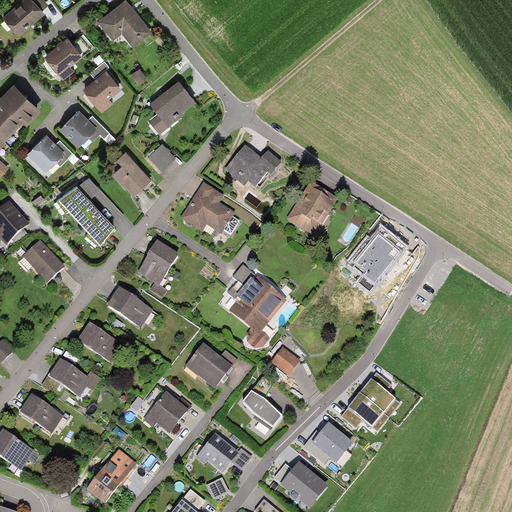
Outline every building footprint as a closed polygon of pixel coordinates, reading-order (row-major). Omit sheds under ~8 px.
[(20,0),(3,17),(20,34),(46,11),(42,8),(35,0),(20,0)] [(152,31),(126,0),(123,0),(98,21),(112,38),(121,31),(133,45),(152,31)] [(68,36),(44,55),(63,78),(75,69),(70,64),(83,54),(68,36)] [(104,60),(90,72),(95,77),(109,66),(104,60)] [(140,68),(131,74),(139,84),(147,77),(140,68)] [(107,69),(83,87),(102,110),(112,102),(108,97),(121,87),(107,69)] [(178,79),(149,102),(158,113),(149,120),(160,133),(168,125),(182,114),(181,113),(196,100),(178,79)] [(15,82),(0,99),(0,144),(22,121),(26,125),(42,107),(15,82)] [(77,113),(59,132),(77,148),(95,129),(87,122),(77,113)] [(91,118),(87,122),(95,129),(104,138),(108,134),(91,118)] [(46,139),(28,156),(43,173),(62,156),(54,148),(46,139)] [(60,142),(54,148),(62,156),(67,162),(73,157),(60,142)] [(163,142),(149,154),(162,169),(176,156),(163,142)] [(244,147),(226,170),(244,184),(247,180),(257,188),(269,173),(272,175),(281,163),(268,153),(262,161),(244,147)] [(126,150),(116,159),(122,165),(114,172),(134,193),(151,177),(126,150)] [(8,167),(0,159),(0,174),(1,176),(8,167)] [(60,197),(57,200),(66,212),(71,208),(89,229),(86,233),(97,245),(115,224),(91,198),(101,188),(90,176),(59,196),(60,197)] [(311,183),(287,219),(311,234),(318,223),(321,225),(337,200),(311,183)] [(203,185),(182,218),(202,231),(205,225),(220,234),(233,214),(219,204),(223,198),(203,185)] [(41,194),(33,199),(36,203),(43,197),(41,194)] [(30,224),(10,203),(0,210),(0,237),(5,244),(12,238),(23,229),(30,224)] [(408,246),(381,225),(372,238),(370,235),(348,262),(360,272),(363,274),(357,282),(371,293),(408,246)] [(29,236),(23,229),(12,238),(17,245),(29,236)] [(41,240),(23,256),(47,282),(65,266),(41,240)] [(156,248),(138,275),(157,288),(175,260),(156,248)] [(238,282),(228,295),(237,302),(230,311),(252,329),(247,335),(247,343),(255,348),(263,348),(270,338),(262,332),(287,300),(257,277),(243,265),(233,278),(238,282)] [(121,290),(110,306),(139,326),(150,309),(121,290)] [(89,324),(78,341),(110,362),(121,345),(89,324)] [(220,356),(204,343),(185,366),(215,391),(240,360),(226,349),(220,356)] [(2,345),(0,346),(0,362),(10,353),(2,345)] [(300,361),(283,349),(272,364),(289,377),(300,361)] [(61,358),(41,387),(61,400),(68,389),(80,398),(87,387),(93,391),(102,377),(92,371),(88,376),(61,358)] [(355,401),(340,418),(356,432),(363,424),(376,434),(401,404),(387,393),(392,387),(377,374),(365,388),(355,401)] [(189,410),(167,392),(144,421),(153,429),(158,423),(170,433),(189,410)] [(252,413),(273,427),(282,417),(265,400),(251,392),(243,402),(252,413)] [(32,394),(20,411),(52,433),(64,416),(32,394)] [(353,444),(329,425),(317,439),(314,443),(310,440),(303,449),(324,466),(329,459),(337,465),(353,444)] [(4,430),(0,434),(0,456),(21,472),(35,452),(4,430)] [(197,457),(205,464),(208,461),(222,473),(231,462),(238,453),(216,435),(197,457)] [(238,453),(231,462),(242,471),(252,458),(242,449),(238,453)] [(117,450),(86,488),(105,503),(136,465),(117,450)] [(286,465),(275,478),(282,484),(280,487),(308,511),(327,488),(299,464),(293,471),(286,465)] [(222,479),(206,486),(212,497),(215,500),(229,493),(222,479)] [(182,501),(195,511),(196,511),(205,502),(191,490),(182,501)] [(195,511),(182,501),(173,511),(195,511)] [(255,511),(277,511),(264,501),(255,511)]
